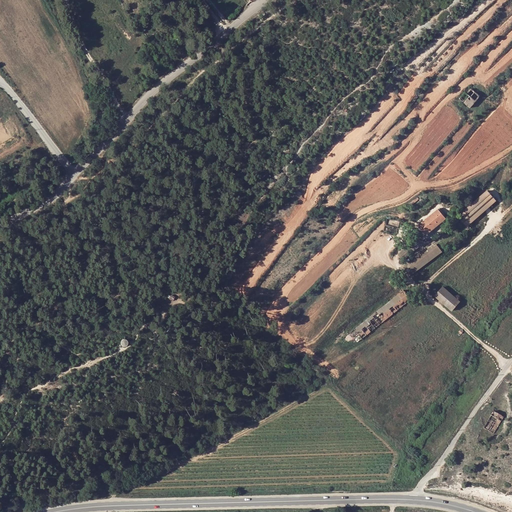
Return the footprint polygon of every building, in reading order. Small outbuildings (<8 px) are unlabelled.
[(462,98),(473,107),(478,101),(467,92),(462,98)] [(464,223),(468,227),(498,202),(491,195),(462,220),(464,223)] [(428,236),(447,220),(443,215),(440,210),(420,227),(422,229),(428,236)] [(467,228),(468,227),(464,223),(458,228),(464,235),(469,231),(467,228)] [(453,228),(451,225),(435,239),(438,240),(453,228)] [(417,243),(415,241),(399,254),(404,260),(425,242),(419,241),(417,243)] [(442,249),(438,244),(409,265),(412,270),(442,249)] [(461,303),(444,288),(436,297),(453,312),(461,303)] [(413,300),(406,290),(352,332),(360,342),(413,300)] [(503,427),(493,421),(483,435),(492,442),(503,427)]
